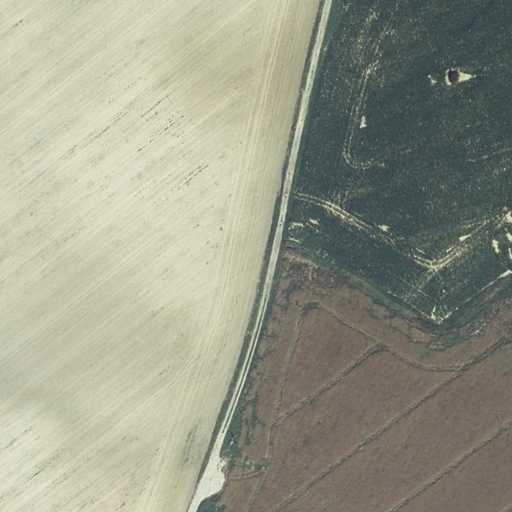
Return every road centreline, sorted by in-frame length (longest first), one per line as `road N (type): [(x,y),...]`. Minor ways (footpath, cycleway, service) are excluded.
road 1 (track): [(191,511),(246,369),(328,0)]
road 2 (track): [(276,235),(423,323),(453,318),(486,293),(511,286)]
